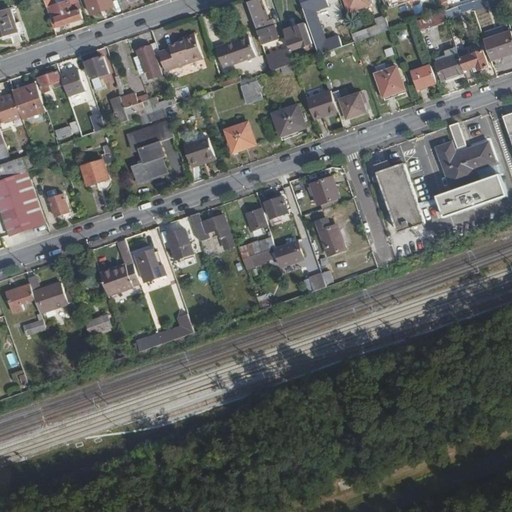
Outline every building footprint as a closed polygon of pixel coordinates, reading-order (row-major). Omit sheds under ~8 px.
[(87,0),(92,13),(114,6),(112,0),(87,0)] [(254,0),(248,2),(263,45),(279,39),(274,25),(268,27),(258,0),(254,0)] [(299,0),(318,54),(320,53),(325,51),(309,3),(311,2),(314,9),(327,5),(325,0),(299,0)] [(344,0),(348,10),(372,2),(371,0),(344,0)] [(441,3),(444,11),(449,9),(447,1),(441,3)] [(46,8),(53,28),(82,19),(79,9),(76,10),(75,5),(65,8),(63,2),(46,8)] [(444,11),(446,16),(461,11),(459,5),(449,9),(444,11)] [(0,12),(0,38),(17,32),(10,10),(0,12)] [(378,26),(351,35),(354,42),(389,30),(385,17),(376,20),(378,26)] [(283,30),(289,48),(290,50),(311,43),(304,23),(283,30)] [(484,40),(491,60),(511,52),(511,32),(511,31),(511,30),(484,40)] [(159,52),(160,56),(165,71),(203,58),(195,33),(183,37),(184,40),(177,42),(169,45),(171,48),(159,52)] [(221,45),(222,49),(218,50),(223,66),(256,55),(249,36),(221,45)] [(139,57),(142,65),(138,67),(139,72),(149,69),(152,77),(153,77),(154,79),(162,76),(156,57),(160,56),(159,52),(156,43),(151,45),(151,46),(137,51),(139,57)] [(320,53),(323,61),(341,55),(339,47),(325,51),(320,53)] [(266,56),(271,71),(282,67),(294,63),(290,50),(289,48),(266,56)] [(460,57),(464,70),(470,68),(478,66),(479,69),(488,66),(483,49),(460,57)] [(437,63),(443,80),(465,72),(464,70),(460,57),(459,55),(437,63)] [(86,62),(92,78),(109,73),(103,57),(86,62)] [(282,67),(284,73),(296,69),(294,63),(282,67)] [(241,68),(245,78),(251,76),(247,66),(241,68)] [(412,73),(418,89),(437,82),(431,66),(412,73)] [(379,73),(386,95),(405,89),(397,67),(379,73)] [(61,75),(68,95),(86,89),(79,68),(61,75)] [(465,72),(467,78),(473,76),(470,68),(464,70),(465,72)] [(38,78),(43,93),(52,89),(51,84),(61,80),(58,72),(38,78)] [(115,76),(126,108),(128,115),(146,109),(144,103),(149,101),(145,89),(125,96),(118,75),(115,76)] [(248,79),(255,100),(262,98),(255,76),(248,79)] [(240,82),(247,103),(255,100),(248,79),(240,82)] [(15,94),(23,116),(24,118),(47,111),(38,83),(14,91),(15,94)] [(307,98),(314,119),(338,111),(334,101),(331,90),(307,98)] [(200,95),(203,104),(206,103),(204,98),(210,96),(209,93),(200,95)] [(334,101),(338,111),(341,120),(366,111),(359,93),(334,101)] [(0,101),(0,124),(16,119),(23,116),(15,94),(8,96),(9,99),(1,101),(0,101)] [(144,103),(146,109),(147,114),(153,112),(149,101),(144,103)] [(273,114),(281,136),(297,131),(306,128),(298,105),(273,114)] [(120,110),(124,122),(130,120),(128,115),(126,108),(120,110)] [(75,133),(81,131),(78,120),(71,123),(75,133)] [(134,133),(150,179),(153,178),(152,176),(157,174),(158,176),(168,173),(162,158),(166,156),(161,141),(175,137),(169,121),(134,133)] [(226,130),(234,152),(256,145),(248,123),(226,130)] [(59,139),(74,134),(71,125),(55,130),(59,139)] [(0,157),(2,164),(12,161),(0,126),(0,157)] [(297,131),(281,136),(282,139),(298,134),(297,131)] [(132,167),(138,183),(150,179),(134,133),(128,136),(133,151),(138,150),(143,163),(132,167)] [(209,138),(185,146),(191,164),(214,155),(209,138)] [(404,141),(411,161),(417,159),(411,139),(404,141)] [(460,187),(498,174),(495,165),(498,164),(491,142),(458,153),(455,141),(439,147),(453,190),(460,187)] [(23,157),(28,170),(34,168),(30,155),(23,157)] [(0,165),(0,180),(28,171),(28,170),(23,157),(12,161),(2,164),(0,165)] [(103,159),(82,166),(88,184),(109,177),(103,159)] [(377,163),(380,172),(392,168),(389,159),(377,163)] [(380,172),(400,231),(426,222),(407,163),(392,168),(380,172)] [(0,225),(2,232),(8,230),(9,236),(46,223),(28,171),(0,180),(0,225)] [(498,174),(460,187),(463,196),(458,197),(463,211),(509,196),(502,173),(498,174)] [(312,185),(318,205),(341,197),(334,177),(312,185)] [(51,198),(57,217),(70,212),(63,194),(51,198)] [(267,203),(274,224),(291,218),(284,197),(267,203)] [(248,214),(253,231),(268,226),(263,209),(248,214)] [(204,222),(201,212),(192,216),(201,241),(210,238),(208,234),(204,222)] [(204,222),(208,234),(220,230),(227,249),(236,246),(232,236),(231,236),(224,215),(204,222)] [(317,220),(328,253),(344,248),(336,224),(330,226),(327,217),(317,220)] [(146,231),(151,247),(164,242),(159,227),(146,231)] [(168,236),(176,259),(194,253),(186,230),(168,236)] [(259,243),(262,252),(271,249),(276,247),(273,238),(259,243)] [(118,243),(126,265),(127,264),(127,266),(134,264),(126,240),(118,243)] [(299,240),(276,249),(282,266),(305,258),(299,240)] [(252,243),(256,254),(262,252),(259,243),(259,241),(252,243)] [(243,258),(246,267),(262,261),(262,259),(273,255),(271,249),(262,252),(256,254),(243,258)] [(137,256),(142,272),(145,282),(167,275),(159,252),(156,253),(155,250),(137,256)] [(101,273),(108,295),(141,284),(134,264),(127,266),(116,270),(115,268),(101,273)] [(323,271),(327,283),(333,281),(328,269),(323,271)] [(31,285),(34,293),(39,292),(38,290),(40,289),(36,277),(29,279),(31,285)] [(66,305),(69,304),(62,284),(39,292),(34,293),(36,299),(41,314),(66,305)] [(7,293),(14,314),(24,311),(21,304),(36,299),(34,293),(31,285),(7,293)] [(69,304),(66,305),(71,318),(73,318),(78,316),(73,303),(69,304)] [(85,321),(89,333),(111,326),(107,314),(85,321)] [(44,320),(25,326),(28,335),(47,330),(44,320)] [(193,325),(159,337),(161,344),(195,332),(193,325)]
